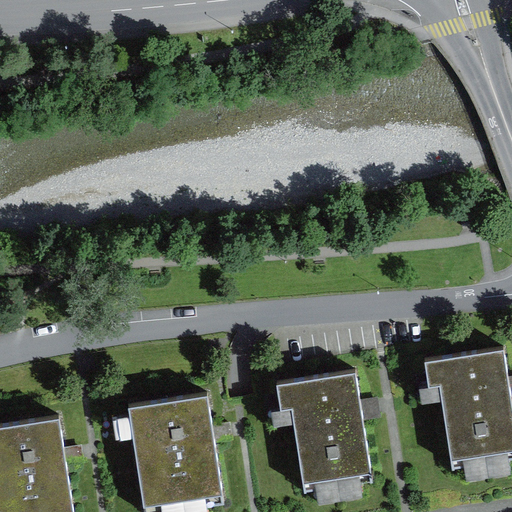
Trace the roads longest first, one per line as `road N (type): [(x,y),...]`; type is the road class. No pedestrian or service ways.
road 1 (residential): [(511,294),(205,319),(0,351)]
road 2 (tertiary): [(0,17),(217,0)]
road 3 (residential): [(460,0),(511,136)]
